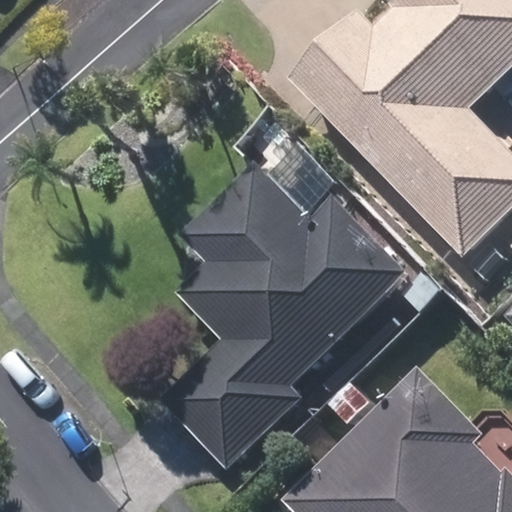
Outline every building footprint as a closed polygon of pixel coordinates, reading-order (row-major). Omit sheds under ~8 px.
[(304,87),(475,262),(511,226),(511,147),(483,117),(511,88),(511,0),(415,0),(422,7),(391,37),(374,20),(304,87)] [(503,132),(511,137),(511,112),(503,117),(503,132)] [(174,405),(239,477),(317,404),(305,392),(423,282),(353,208),(328,231),(273,173),(198,243),(225,271),(194,300),(237,347),(174,405)] [(418,302),(431,316),(452,294),(439,281),(418,302)] [(511,511),(511,473),(508,470),(511,469),(511,431),(502,431),(494,438),(434,377),(298,509),(301,511),(511,511)] [(340,411),(358,429),(381,408),(362,389),(340,411)]
